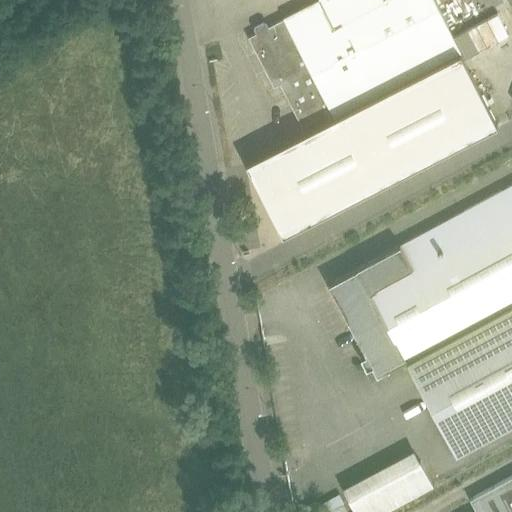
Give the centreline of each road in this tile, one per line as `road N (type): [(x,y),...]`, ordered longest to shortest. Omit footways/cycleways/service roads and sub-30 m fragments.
road 1 (unclassified): [(266,511),(176,0)]
road 2 (unknown): [(262,489),(359,443),(472,455),(511,436)]
